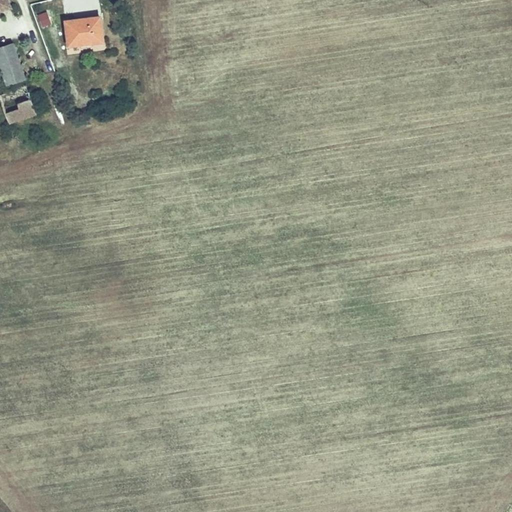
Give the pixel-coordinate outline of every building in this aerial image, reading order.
[(0,0),(0,15),(12,11),(7,0),(0,0)] [(99,18),(65,22),(67,46),(91,44),(91,40),(101,39),(99,18)] [(15,43),(0,48),(0,74),(5,87),(28,79),(15,43)] [(100,78),(108,76),(107,69),(99,70),(100,78)] [(41,84),(1,97),(10,122),(49,110),(41,84)]
